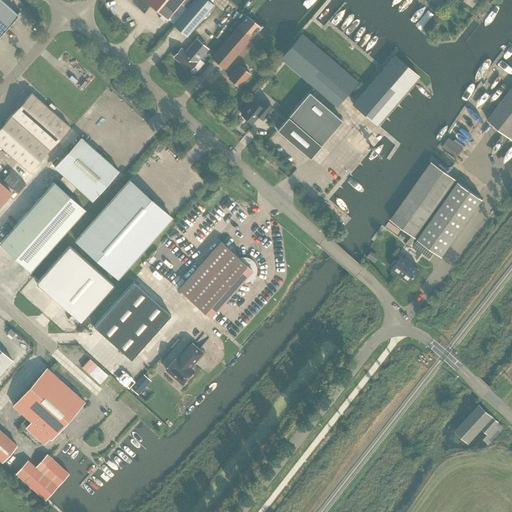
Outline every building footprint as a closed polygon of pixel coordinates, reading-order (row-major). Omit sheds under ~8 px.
[(0,0),(0,19),(8,27),(20,13),(19,12),(17,14),(0,0)] [(167,19),(183,0),(131,0),(132,2),(140,9),(146,8),(149,5),(167,19)] [(194,0),(173,25),(187,36),(217,0),(194,0)] [(247,15),(238,26),(211,57),(224,69),(260,27),(247,15)] [(0,35),(8,27),(0,19),(0,35)] [(357,81),(302,34),(281,58),(336,106),(357,81)] [(207,49),(196,39),(185,52),(181,49),(174,57),(189,70),(207,49)] [(377,125),(419,76),(394,55),(352,104),(377,125)] [(239,87),(250,74),(240,65),(228,78),(239,87)] [(511,88),(511,89),(487,120),(511,139),(511,88)] [(11,116),(50,150),(70,127),(31,93),(11,116)] [(309,93),(276,131),(309,159),(342,121),(309,93)] [(264,118),(273,108),(267,103),(263,108),(254,100),(241,115),(251,124),(260,114),(264,118)] [(0,145),(30,172),(50,150),(11,116),(0,128),(0,145)] [(119,171),(81,137),(54,167),(92,201),(119,171)] [(463,148),(448,138),(441,148),(456,158),(463,148)] [(415,238),(456,180),(431,162),(390,220),(415,238)] [(25,184),(10,171),(2,180),(18,193),(25,184)] [(76,241),(118,278),(171,218),(129,180),(76,241)] [(0,182),(0,204),(11,193),(0,182)] [(482,199),(458,182),(417,239),(442,256),(482,199)] [(0,243),(30,270),(84,210),(54,183),(0,243)] [(413,238),(408,234),(403,240),(409,244),(413,238)] [(239,258),(221,242),(179,290),(209,317),(241,282),(242,282),(243,282),(244,282),(245,282),(246,282),(247,282),(249,281),(251,280),(252,279),(253,278),(254,277),(255,276),(255,275),(256,274),(256,272),(256,271),(256,270),(256,269),(256,268),(256,266),(256,265),(255,265),(254,263),(254,262),(253,261),(252,260),(251,259),(249,259),(248,258),(247,258),(246,257),(245,257),(243,257),(241,257),(239,258)] [(69,245),(36,283),(81,323),(114,285),(69,245)] [(369,253),(367,256),(366,257),(374,263),(376,259),(369,253)] [(414,275),(418,271),(413,267),(416,263),(406,257),(403,260),(400,258),(392,269),(409,282),(413,277),(415,276),(414,275)] [(145,268),(139,274),(151,286),(157,279),(145,268)] [(131,360),(159,327),(171,314),(133,281),(93,326),(131,360)] [(179,358),(177,356),(166,369),(177,379),(177,380),(177,381),(177,382),(177,383),(178,384),(179,385),(180,386),(181,386),(182,386),(183,386),(184,385),(185,385),(185,384),(186,384),(186,383),(187,382),(187,381),(187,380),(187,379),(193,371),(189,367),(202,353),(192,343),(179,358)] [(0,374),(12,361),(0,349),(0,374)] [(100,385),(109,376),(86,355),(78,364),(100,385)] [(51,439),(84,402),(46,368),(13,406),(31,422),(26,428),(44,444),(49,438),(51,439)] [(144,374),(131,389),(138,395),(151,381),(144,374)] [(492,417),(480,406),(458,430),(470,441),(492,417)] [(497,422),(493,419),(483,430),(487,434),(497,422)] [(488,444),(503,428),(498,423),(483,439),(488,444)] [(0,460),(2,462),(17,445),(0,429),(0,460)] [(51,457),(39,470),(28,460),(15,474),(26,484),(45,500),(69,473),(51,457)]
